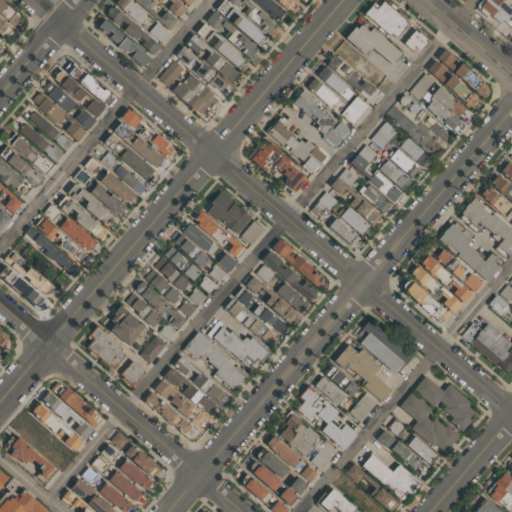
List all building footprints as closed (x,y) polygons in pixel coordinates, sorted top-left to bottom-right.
[(0,12),(0,0),(3,0),(22,16),(14,25),(0,12)] [(178,18),(155,0),(134,0),(170,28),(178,18)] [(156,0),(176,0),(187,9),(179,19),(156,0)] [(178,0),(195,0),(188,8),(178,0)] [(214,9),(221,0),(264,38),(256,47),(230,24),(234,19),(228,13),(224,18),(214,9)] [(245,0),(276,26),(268,36),(239,11),(245,5),(239,0),(233,7),(224,0),(245,0)] [(274,22),(248,0),(269,0),(283,12),(274,22)] [(277,0),(291,0),(296,4),(290,11),(277,0)] [(375,9),(382,0),(409,23),(395,38),(391,34),(389,36),(363,14),(370,5),(375,9)] [(473,5),(477,0),(503,0),(511,7),(511,44),(510,43),(511,40),(511,28),(499,18),(496,22),(486,14),(485,15),(473,5)] [(103,14),(111,5),(158,46),(150,55),(103,14)] [(205,22),(213,13),(256,50),(248,59),(223,37),(226,34),(220,28),(217,32),(205,22)] [(0,33),(0,17),(14,29),(6,39),(0,33)] [(95,28),(103,19),(149,58),(141,67),(95,28)] [(194,33),(202,24),(245,62),(238,70),(194,33)] [(355,29),(359,24),(367,31),(369,28),(401,55),(392,67),(372,50),(365,59),(342,39),(352,27),(355,29)] [(418,32),(427,40),(414,56),(401,44),(413,31),(416,34),(418,32)] [(201,58),(207,52),(203,48),(199,48),(195,53),(185,44),(192,36),(236,74),(229,82),(201,58)] [(191,70),(196,63),(192,59),(188,59),(184,64),(174,56),(181,48),(226,86),(219,94),(191,70)] [(452,58),(449,62),(453,65),(455,61),(487,88),(478,98),(434,60),(442,50),(452,58)] [(324,65),(332,54),(357,76),(352,82),(359,87),(364,82),(373,90),(364,99),(324,65)] [(59,68),(67,59),(111,98),(104,107),(59,68)] [(173,60),(183,68),(166,88),(157,79),(173,60)] [(443,69),(440,73),(444,77),(447,72),(476,98),(468,107),(427,71),(435,62),(443,69)] [(317,74),(340,95),(348,86),(325,65),(317,74)] [(50,77),(58,68),(102,107),(95,116),(50,77)] [(434,81),(417,101),(407,92),(424,72),(434,81)] [(188,73),(212,94),(211,96),(219,103),(211,112),(208,109),(202,116),(194,109),(193,111),(169,91),(177,82),(179,84),(188,73)] [(333,106),(339,97),(313,78),(306,88),(333,106)] [(40,90),(48,81),(93,120),(85,129),(40,90)] [(448,96),(447,97),(463,110),(456,119),(459,122),(456,125),(455,125),(450,130),(440,122),(442,120),(436,115),(435,117),(424,108),(431,100),(427,97),(436,86),(448,96)] [(317,104),(315,106),(320,111),(323,108),(330,115),(330,116),(351,134),(337,150),(334,148),(332,150),(320,139),(322,138),(315,132),(318,127),(298,110),(294,115),(286,107),(301,90),(317,104)] [(30,101),(38,92),(83,131),(76,140),(30,101)] [(372,109),(357,95),(348,104),(345,101),(336,110),(347,121),(348,120),(356,126),(372,109)] [(396,109),(414,118),(420,105),(401,97),(396,109)] [(20,113),(27,104),(73,143),(65,152),(20,113)] [(118,119),(126,110),(171,148),(163,157),(118,119)] [(11,125),(19,116),(64,155),(56,164),(11,125)] [(264,133),(276,120),(302,143),(304,140),(311,146),(313,145),(317,149),(316,150),(327,160),(312,178),(301,168),(303,166),(298,161),(297,162),(286,152),(289,149),(283,144),(281,147),(264,133)] [(397,130),(385,120),(370,139),(382,148),(397,130)] [(111,132),(119,122),(130,132),(128,135),(129,136),(126,139),(129,141),(134,135),(163,160),(154,170),(111,132)] [(2,136),(9,127),(55,166),(47,174),(2,136)] [(101,144),(110,134),(151,170),(142,180),(116,158),(123,150),(117,145),(111,153),(101,144)] [(422,166),(430,156),(408,136),(399,146),(422,166)] [(0,153),(0,139),(44,177),(37,186),(0,153)] [(264,142),(265,141),(286,159),(285,162),(307,181),(295,194),(285,185),(289,180),(274,168),(268,175),(245,155),(260,139),(264,142)] [(377,153),(366,144),(350,162),(361,171),(377,153)] [(420,169),(398,148),(390,157),(412,178),(420,169)] [(107,151),(117,160),(109,169),(99,160),(107,151)] [(100,164),(90,156),(74,178),(84,185),(100,164)] [(82,166),(90,156),(135,196),(127,205),(82,166)] [(0,175),(0,159),(34,189),(26,198),(0,175)] [(378,170),(405,189),(412,179),(385,160),(378,170)] [(112,171),(119,164),(144,185),(137,193),(112,171)] [(511,185),(498,173),(506,164),(511,169),(511,185)] [(72,178),(79,169),(125,208),(117,217),(72,178)] [(395,200),(401,192),(376,171),(369,179),(395,200)] [(511,204),(488,184),(497,175),(511,188),(511,204)] [(346,206),(352,199),(341,189),(337,194),(328,186),(334,179),(354,196),(379,217),(370,226),(346,206)] [(383,213),(391,205),(368,182),(360,191),(383,213)] [(0,201),(0,183),(23,203),(14,214),(0,201)] [(64,193),(72,184),(117,223),(110,232),(64,193)] [(511,226),(478,196),(487,186),(511,208),(511,226)] [(251,217),(221,190),(206,207),(236,234),(251,217)] [(336,201),(328,210),(327,208),(319,217),(310,209),(325,191),(336,201)] [(55,205),(63,196),(108,235),(100,244),(55,205)] [(460,214),(473,198),(511,232),(511,250),(507,256),(495,245),(500,239),(492,232),(491,234),(481,226),(477,230),(467,222),(468,221),(460,214)] [(42,213),(49,204),(95,243),(87,252),(42,213)] [(337,217),(345,207),(369,228),(361,238),(337,217)] [(0,232),(12,218),(1,208),(0,208),(0,232)] [(194,218),(199,212),(241,249),(233,258),(195,224),(197,221),(194,218)] [(33,225),(40,216),(86,255),(78,264),(33,225)] [(325,225),(333,217),(357,237),(349,246),(325,225)] [(251,244),(264,229),(254,220),(241,235),(251,244)] [(206,250),(213,240),(189,222),(182,232),(206,250)] [(459,231),(469,239),(465,244),(483,259),(487,255),(500,265),(485,283),(473,272),(472,273),(434,241),(449,224),(458,231),(459,231)] [(21,235),(29,226),(74,265),(66,274),(21,235)] [(173,242),(202,267),(210,258),(181,233),(173,242)] [(284,254),(290,259),(294,254),(310,269),(308,272),(310,274),(313,271),(323,280),(316,288),(270,247),(276,241),(287,250),(284,254)] [(181,269),(189,261),(172,245),(164,254),(181,269)] [(431,257),(439,248),(479,283),(471,292),(431,257)] [(1,259),(9,250),(54,289),(47,298),(1,259)] [(229,271),(237,261),(226,251),(217,261),(229,271)] [(259,260),(267,251),(279,261),(275,265),(278,268),(281,265),(295,277),(292,281),(296,284),(300,280),(313,291),(313,297),(311,300),(305,300),(259,260)] [(190,281),(161,257),(154,266),(183,291),(190,281)] [(420,265),(426,257),(469,294),(461,302),(451,293),(455,288),(449,283),(446,287),(420,265)] [(0,276),(0,261),(45,300),(37,309),(0,276)] [(194,280),(201,270),(191,263),(184,273),(194,280)] [(208,272),(218,281),(226,273),(216,264),(208,272)] [(256,273),(267,282),(274,273),(263,264),(256,273)] [(412,279),(419,269),(460,304),(452,313),(412,279)] [(279,316),(288,307),(254,274),(245,284),(279,316)] [(403,289),(411,280),(449,314),(442,322),(403,289)] [(309,303),(284,281),(276,291),(301,312),(309,303)] [(133,288),(138,282),(184,321),(176,330),(167,323),(171,318),(165,313),(161,317),(146,304),(147,302),(133,291),(133,288)] [(164,296),(174,302),(181,293),(171,286),(164,296)] [(206,296),(196,287),(189,296),(198,305),(206,296)] [(232,296),(240,287),(286,327),(278,336),(232,296)] [(154,327),(161,318),(133,292),(125,301),(154,327)] [(508,304),(496,294),(488,303),(500,314),(508,304)] [(223,309),(231,299),(275,338),(267,346),(223,309)] [(146,326),(121,305),(110,317),(116,322),(110,329),(130,346),(146,326)] [(297,312),(290,308),(283,318),(290,323),(297,312)] [(265,352),(257,361),(256,360),(247,371),(201,331),(219,310),(248,335),(247,335),(253,341),(265,352)] [(368,315),(413,353),(395,374),(392,373),(356,344),(359,340),(359,329),(363,324),(361,323),(368,315)] [(168,340),(176,330),(166,322),(158,331),(168,340)] [(485,324),(509,344),(511,340),(511,370),(507,376),(495,365),(493,368),(469,348),(470,346),(458,336),(469,323),(478,332),(485,324)] [(87,335),(95,327),(120,349),(118,352),(122,355),(112,367),(87,346),(92,339),(87,335)] [(180,351),(196,333),(244,373),(230,390),(228,388),(226,390),(208,374),(214,367),(197,353),(191,360),(180,351)] [(166,342),(155,334),(139,355),(151,363),(166,342)] [(358,351),(377,367),(371,375),(390,391),(379,403),(360,386),(364,381),(346,366),(343,370),(331,360),(345,345),(355,354),(358,351)] [(171,366),(179,357),(224,395),(218,402),(213,397),(214,397),(208,397),(190,382),(196,375),(191,371),(186,371),(182,375),(171,366)] [(131,361),(144,372),(133,386),(120,375),(131,361)] [(321,375),(329,365),(356,387),(348,397),(321,375)] [(161,377),(169,368),(213,407),(207,415),(199,409),(198,409),(178,392),(184,385),(182,383),(176,383),(172,387),(161,377)] [(424,376),(441,391),(447,385),(467,402),(464,405),(475,415),(460,432),(449,422),(452,419),(441,409),(443,406),(437,400),(431,408),(411,391),(424,376)] [(312,386),(320,377),(343,396),(343,397),(346,400),(342,404),(339,402),(336,405),(312,386)] [(55,381),(103,420),(95,430),(47,391),(55,381)] [(150,390),(158,381),(200,417),(195,422),(189,422),(164,401),(166,398),(165,397),(162,400),(150,390)] [(316,396),(336,412),(328,421),(337,429),(342,424),(355,435),(341,451),(319,431),(324,425),(314,415),(307,423),(292,409),(299,400),(297,398),(305,388),(316,396)] [(46,392),(93,431),(85,441),(37,402),(46,392)] [(375,401),(358,421),(347,412),(365,392),(375,401)] [(142,401),(149,393),(189,429),(186,433),(181,433),(172,425),(170,427),(160,418),(162,416),(145,401),(144,403),(142,401)] [(399,406),(410,394),(428,410),(423,416),(429,422),(432,418),(442,427),(445,424),(457,434),(442,452),(433,445),(431,447),(409,428),(415,420),(399,406)] [(38,403),(82,441),(74,451),(30,412),(38,403)] [(289,412),(300,421),(298,424),(303,429),(305,427),(317,437),(309,447),(312,450),(304,459),(293,449),(292,450),(275,435),(284,425),(283,425),(288,420),(285,417),(289,412)] [(404,426),(396,418),(388,427),(396,434),(404,426)] [(128,437),(117,430),(110,441),(122,448),(128,437)] [(391,439),(390,440),(395,444),(395,443),(422,465),(414,474),(388,451),(389,449),(385,446),(384,447),(375,440),(382,432),(391,439)] [(295,466),(302,458),(273,435),(266,443),(295,466)] [(438,455),(415,435),(407,444),(429,465),(438,455)] [(18,436),(57,469),(44,484),(5,451),(18,436)] [(336,451),(320,470),(309,461),(325,442),(336,451)] [(101,453),(113,461),(119,452),(107,443),(101,453)] [(124,455),(156,476),(162,468),(130,446),(124,455)] [(258,450),(260,447),(305,486),(305,490),(300,495),(297,495),(252,456),(257,450),(258,450)] [(91,464),(102,472),(109,463),(99,454),(91,464)] [(360,466),(370,455),(389,472),(396,464),(419,483),(408,495),(405,493),(401,497),(393,490),(391,493),(360,466)] [(146,490),(154,480),(126,458),(118,467),(146,490)] [(250,461),(294,498),(287,505),(247,471),(247,465),(250,461)] [(344,473),(356,483),(365,473),(353,463),(344,473)] [(299,474),(309,482),(317,472),(307,464),(299,474)] [(81,476),(93,484),(100,475),(88,466),(81,476)] [(0,470),(8,477),(0,486),(0,470)] [(108,480),(136,501),(143,491),(116,470),(108,480)] [(511,511),(507,511),(486,492),(503,473),(511,481),(511,511)] [(242,474),(286,511),(285,511),(271,511),(239,484),(239,478),(242,474)] [(68,487),(77,478),(116,511),(98,511),(85,501),(89,497),(84,493),(80,498),(68,487)] [(133,503),(106,481),(99,490),(126,511),(133,503)] [(322,511),(314,505),(329,487),(353,508),(349,511),(336,511),(332,508),(328,511),(322,511)] [(76,511),(59,497),(67,488),(94,511),(76,511)] [(13,500),(24,489),(49,511),(0,511),(0,502),(2,500),(5,502),(9,497),(13,500)] [(472,511),(484,498),(499,511),(472,511)]
